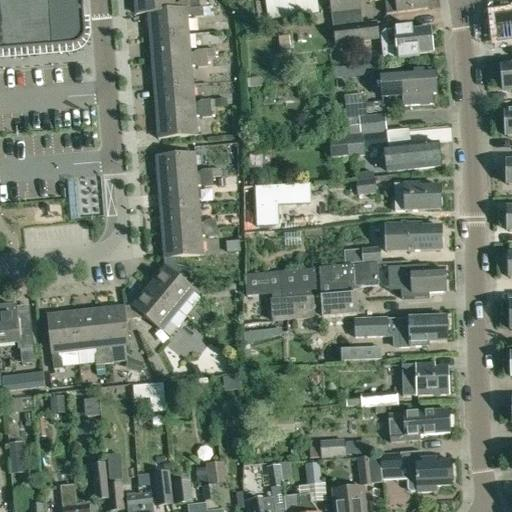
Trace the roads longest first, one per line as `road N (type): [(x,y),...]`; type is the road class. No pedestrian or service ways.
road 1 (residential): [(485,511),(461,0)]
road 2 (residential): [(0,264),(99,254),(118,243),(112,161)]
